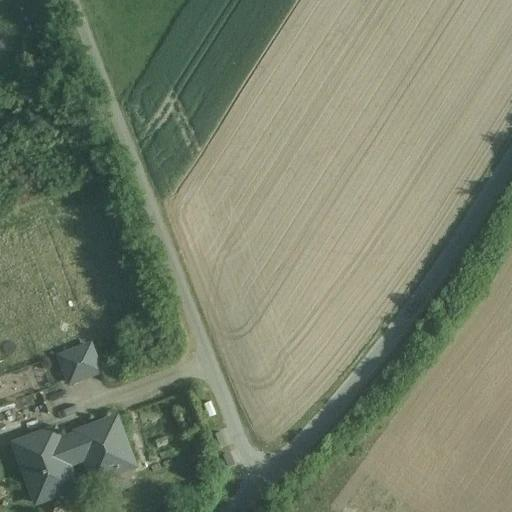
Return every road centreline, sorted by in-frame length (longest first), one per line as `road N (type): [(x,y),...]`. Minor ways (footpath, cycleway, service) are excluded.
road 1 (unclassified): [(261,484),(73,0)]
road 2 (unclassified): [(261,484),(403,326),(511,158)]
